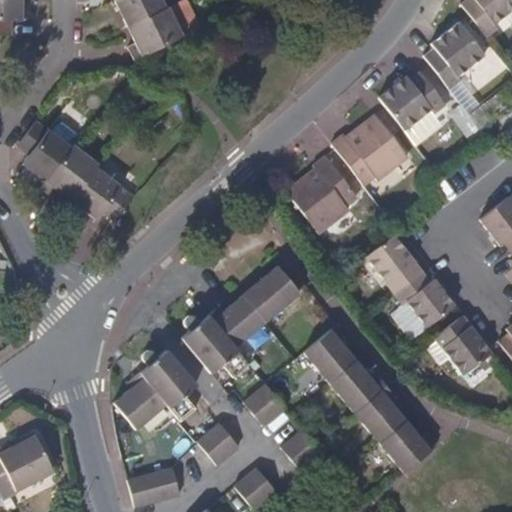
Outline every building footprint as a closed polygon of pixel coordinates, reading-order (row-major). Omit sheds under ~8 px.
[(19,22),(19,0),(0,0),(0,37),(10,38),(10,23),(19,22)] [(163,10),(158,0),(117,0),(112,3),(125,29),(163,10)] [(511,12),(511,0),(469,0),(463,5),(472,16),(488,38),(498,29),(496,25),(511,12)] [(181,41),(167,9),(163,10),(125,29),(134,46),(125,50),(133,65),(181,41)] [(459,78),(486,56),(462,25),(433,47),(435,50),(426,57),(432,66),(451,91),(462,82),(459,78)] [(446,106),(422,73),(411,81),(407,77),(381,98),(388,107),(406,133),(432,113),(435,116),(446,106)] [(463,104),(450,110),(462,134),(474,128),(463,104)] [(76,142),(41,114),(32,125),(67,150),(69,148),(76,142)] [(409,159),(376,116),(347,139),(345,136),(333,145),(336,150),(365,188),(376,179),(379,182),(409,159)] [(54,168),(67,150),(32,125),(13,149),(25,158),(22,164),(25,172),(41,184),(54,168)] [(68,204),(94,171),(97,168),(69,148),(67,150),(54,168),(41,184),(36,192),(48,201),(54,194),(68,204)] [(357,199),(327,157),(314,167),(317,170),(288,193),(320,235),(349,212),(346,209),(357,199)] [(124,209),(131,199),(94,171),(68,204),(94,225),(101,216),(112,224),(124,209)] [(511,202),(510,199),(482,220),(501,247),(505,244),(511,253),(511,202)] [(423,274),(395,237),(366,259),(394,295),(423,274)] [(262,322),(296,293),(274,267),(239,295),(262,322)] [(427,330),(456,308),(436,281),(430,283),(423,274),(394,295),(402,307),(407,304),(427,330)] [(262,322),(239,295),(222,309),(217,303),(204,314),(209,321),(213,325),(231,347),(262,322)] [(200,328),(209,321),(204,314),(195,321),(200,328)] [(492,356),(464,318),(435,340),(463,378),(492,356)] [(231,347),(213,325),(209,321),(200,328),(195,321),(177,336),(206,372),(218,362),(230,376),(244,363),(231,347)] [(352,361),(338,343),(344,338),(332,324),(327,329),(301,350),(326,382),(352,361)] [(511,327),(506,332),(509,336),(499,344),(511,360),(511,327)] [(190,384),(162,350),(144,365),(148,371),(140,378),(162,405),(175,421),(191,408),(179,394),(190,384)] [(384,386),(373,374),(366,379),(352,361),(326,382),(352,413),(384,386)] [(140,378),(148,371),(144,365),(134,372),(140,378)] [(162,405),(140,378),(134,372),(122,382),(127,388),(110,403),(131,431),(162,405)] [(249,413),(271,394),(261,384),(239,401),(249,413)] [(402,422),(389,404),(395,399),(384,386),(352,413),(376,443),(402,422)] [(260,426),(282,408),(271,394),(249,413),(260,426)] [(434,446),(423,433),(416,438),(402,422),(376,443),(401,473),(434,446)] [(203,453),(224,436),(213,423),(192,442),(203,453)] [(288,460),(309,441),(299,429),(277,446),(288,460)] [(213,467),(234,448),(224,436),(203,453),(213,467)] [(51,471),(34,437),(14,446),(11,440),(0,446),(0,464),(13,490),(51,471)] [(297,471),(319,453),(309,441),(288,460),(297,471)] [(241,499),(263,481),(252,468),(231,486),(241,499)] [(178,497),(172,470),(157,474),(162,500),(178,497)] [(162,500),(157,474),(141,477),(144,487),(148,504),(162,500)] [(148,504),(144,487),(141,477),(126,481),(129,493),(132,507),(148,504)] [(252,511),(273,492),(263,481),(241,499),(252,511)]
